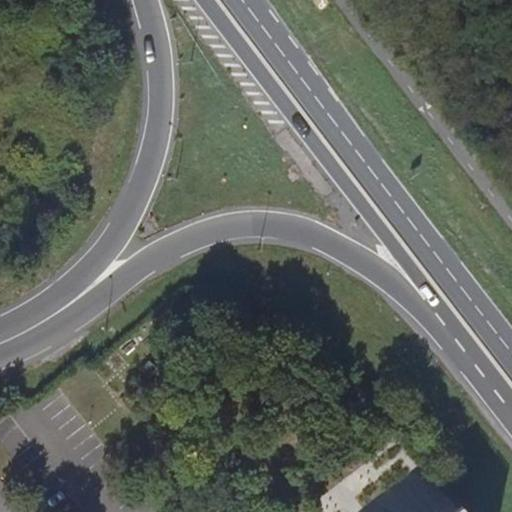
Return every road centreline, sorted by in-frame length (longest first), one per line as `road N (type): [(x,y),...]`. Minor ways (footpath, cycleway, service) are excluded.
road 1 (primary): [(511,357),(241,0)]
road 2 (primary): [(201,0),(459,340)]
road 3 (primary): [(86,293),(201,232),(257,226),(334,249),(459,340)]
road 4 (primary): [(146,0),(158,99),(152,144),(139,192),(86,293)]
